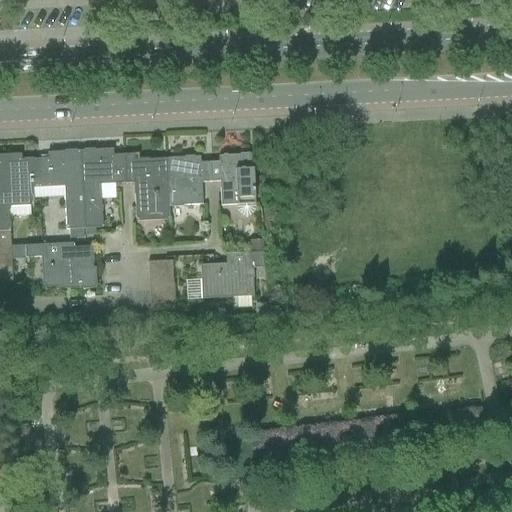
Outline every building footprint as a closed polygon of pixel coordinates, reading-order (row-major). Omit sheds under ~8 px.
[(112,150),(79,152),(83,229),(94,229),(102,229),(100,186),(125,184),(124,174),(125,174),(124,156),(112,156),(112,150)] [(47,160),(38,160),(39,178),(32,179),(32,189),(63,188),(65,230),(68,230),(82,230),(83,229),(79,152),(46,153),(47,160)] [(38,160),(21,161),(21,155),(0,155),(0,230),(9,230),(9,218),(30,216),(29,202),(33,202),(32,189),(32,179),(39,178),(38,160)] [(134,155),(124,156),(125,174),(124,174),(125,184),(133,184),(135,220),(169,218),(168,207),(169,207),(167,159),(134,161),(134,155)] [(218,163),(209,163),(210,183),(219,183),(220,207),(254,205),(252,155),(218,157),(218,163)] [(199,157),(167,159),(169,207),(202,205),(200,184),(210,183),(209,163),(200,164),(199,157)] [(0,243),(10,243),(9,230),(0,230),(0,243)] [(82,230),(68,230),(69,240),(83,239),(82,230)] [(262,241),(249,241),(249,254),(251,254),(262,253),(262,241)] [(0,256),(11,256),(10,247),(10,243),(0,243),(0,256)] [(23,247),(24,258),(42,257),(44,289),(55,288),(55,290),(96,288),(95,268),(92,268),(91,247),(72,248),(71,243),(23,247)] [(262,253),(251,254),(249,254),(225,255),(225,265),(199,266),(201,302),(253,299),(251,267),(263,267),(262,253)] [(0,256),(0,269),(11,269),(11,256),(0,256)] [(147,263),(148,275),(172,274),(171,262),(147,263)] [(11,269),(0,269),(0,282),(12,282),(11,269)] [(148,275),(148,288),(172,287),(172,274),(148,275)] [(148,288),(149,300),(173,299),(172,287),(148,288)] [(173,299),(149,300),(150,313),(174,311),(173,299)] [(266,304),(254,304),(255,317),(267,316),(266,304)]
